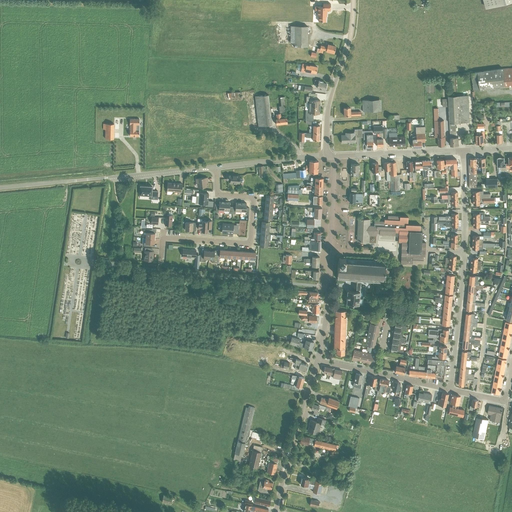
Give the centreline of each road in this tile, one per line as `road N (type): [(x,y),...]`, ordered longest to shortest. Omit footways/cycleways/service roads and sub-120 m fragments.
road 1 (tertiary): [(0,188),(214,166)]
road 2 (residential): [(214,166),(221,195),(253,202),(250,239),(168,238),(160,269)]
road 3 (residential): [(317,361),(334,156)]
road 4 (tertiary): [(327,154),(327,113),(353,0)]
road 5 (residential): [(275,511),(317,361)]
road 6 (residential): [(450,390),(463,251)]
road 7 (tertiary): [(334,156),(462,150)]
